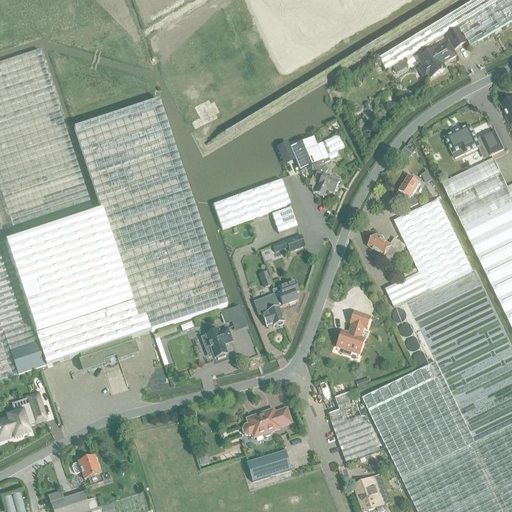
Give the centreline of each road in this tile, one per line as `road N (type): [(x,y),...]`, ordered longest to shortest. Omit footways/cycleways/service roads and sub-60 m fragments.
road 1 (unclassified): [(291,367),(371,181),(422,119),(478,84)]
road 2 (unclassified): [(0,473),(96,421),(265,381),(291,367)]
road 3 (unclassified): [(342,511),(291,367)]
